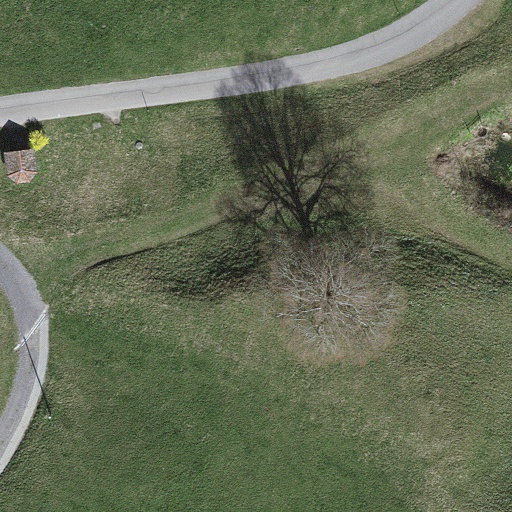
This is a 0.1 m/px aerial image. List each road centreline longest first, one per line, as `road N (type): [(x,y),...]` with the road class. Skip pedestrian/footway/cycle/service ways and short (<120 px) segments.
road 1 (unclassified): [(467,0),(438,23),(331,66),(0,115)]
road 2 (track): [(0,265),(28,314),(33,361),(21,415),(0,451)]
